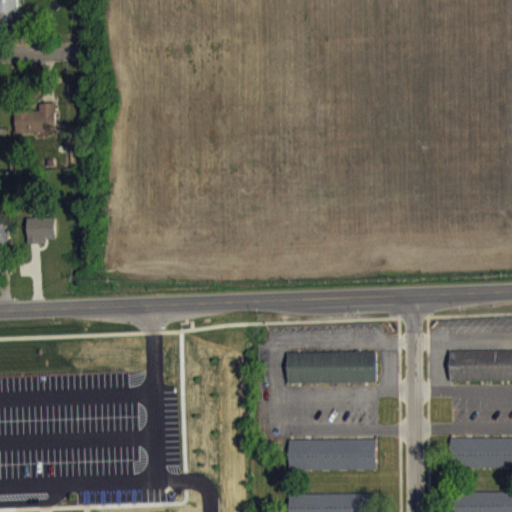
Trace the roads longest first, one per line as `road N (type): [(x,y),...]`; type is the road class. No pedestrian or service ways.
road 1 (secondary): [(0,312),(511,291)]
road 2 (residential): [(410,295),(412,511)]
